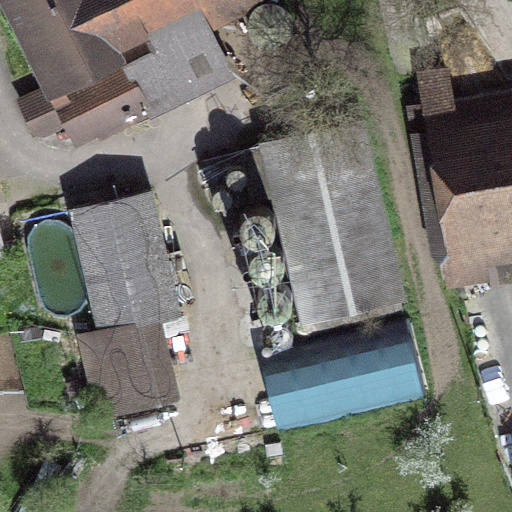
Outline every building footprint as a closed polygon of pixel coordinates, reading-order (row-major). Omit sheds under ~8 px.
[(17,0),(58,83),(25,99),(40,131),(67,118),(78,140),(228,69),(207,26),(250,5),(247,0),(17,0)] [(440,81),(414,86),(439,240),(511,227),(511,107),(446,119),(440,81)] [(354,124),(264,144),(301,314),(392,294),(354,124)] [(241,151),(200,159),(210,209),(251,200),(241,151)] [(153,190),(75,206),(100,328),(79,332),(96,414),(177,397),(160,318),(179,314),(153,190)]
